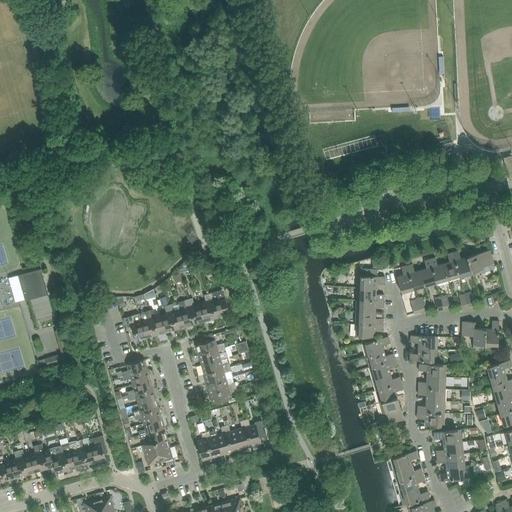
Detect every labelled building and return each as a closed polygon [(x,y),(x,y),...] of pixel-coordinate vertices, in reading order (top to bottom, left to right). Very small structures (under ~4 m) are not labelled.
[(511,154),(503,158),(507,172),(509,180),(511,179),(511,154)] [(490,250),(467,257),(472,275),(484,271),(483,269),(483,267),(489,265),(494,263),(490,250)] [(459,251),(453,252),(460,278),(472,275),(467,257),(461,258),(459,251)] [(444,263),(448,279),(449,282),(460,278),(453,252),(447,254),(449,262),(444,263)] [(204,255),(198,257),(202,271),(208,270),(204,255)] [(374,257),(374,269),(377,269),(382,269),(378,256),(376,257),(374,257)] [(430,259),(436,282),(448,279),(444,263),(438,265),(436,257),(430,259)] [(421,270),(425,285),(436,282),(430,259),(424,260),(426,268),(421,270)] [(413,264),(407,265),(413,289),(425,285),(421,270),(415,272),(413,264)] [(413,289),(407,265),(401,267),(403,275),(397,277),(401,292),(413,289)] [(41,269),(18,275),(25,301),(48,294),(41,269)] [(180,274),(173,275),(175,283),(181,281),(180,274)] [(385,276),(358,275),(357,288),(376,289),(376,283),(384,283),(385,276)] [(357,300),(384,301),(384,294),(376,294),(376,289),(357,288),(357,300)] [(222,290),(208,294),(215,318),(225,316),(223,310),(228,308),(225,296),(224,296),(222,290)] [(465,294),(468,306),(474,304),(471,292),(465,294)] [(206,302),(200,304),(205,321),(215,318),(208,294),(204,295),(206,302)] [(459,296),(461,304),(462,308),(468,306),(465,294),(459,296)] [(441,297),(444,309),(450,307),(447,295),(441,297)] [(435,298),(437,307),(438,311),(444,309),(441,297),(435,298)] [(195,324),(205,321),(200,304),(194,305),(192,298),(188,299),(195,324)] [(417,299),(420,312),(426,310),(423,298),(417,299)] [(178,302),(180,309),(185,327),(195,324),(188,299),(178,302)] [(410,301),(414,313),(420,312),(417,299),(410,301)] [(357,300),(356,312),(375,313),(376,307),(384,307),(384,301),(357,300)] [(173,304),(169,305),(176,330),(185,327),(180,309),(175,311),(173,304)] [(166,332),(176,330),(169,305),(164,306),(166,313),(161,315),(166,332)] [(153,309),(149,311),(156,335),(166,332),(161,315),(155,316),(153,309)] [(146,338),(156,335),(149,311),(139,313),(146,338)] [(383,325),(383,318),(375,318),(375,313),(356,312),(356,324),(383,325)] [(136,341),(146,338),(139,313),(124,318),(128,331),(133,329),(136,341)] [(485,347),(486,328),(474,328),(475,322),(462,321),(462,335),(473,336),(473,347),(485,347)] [(486,328),(485,347),(498,348),(499,321),(492,321),(492,329),(486,328)] [(383,331),(383,325),(356,324),(355,336),(374,337),(375,331),(383,331)] [(418,348),(437,349),(438,336),(410,335),(410,342),(418,343),(418,348)] [(362,344),(366,356),(384,351),(382,345),(390,343),(388,336),(362,344)] [(196,345),(198,355),(225,347),(224,343),(217,345),(215,339),(196,345)] [(247,344),(238,346),(240,353),(249,351),(247,344)] [(201,365),(221,359),(228,357),(225,347),(198,355),(201,365)] [(437,361),(437,349),(418,348),(418,354),(410,353),(410,360),(437,361)] [(384,351),(366,356),(369,367),(395,360),(393,354),(385,356),(384,351)] [(459,353),(449,356),(451,363),(461,359),(459,353)] [(58,355),(46,358),(48,366),(61,362),(58,355)] [(46,358),(39,360),(41,368),(48,366),(46,358)] [(122,372),(123,376),(147,369),(145,359),(127,364),(129,370),(122,372)] [(222,365),(221,359),(201,365),(204,374),(230,367),(229,363),(222,365)] [(372,379),(390,374),(389,368),(397,366),(395,360),(369,367),(372,379)] [(490,379),(506,374),(504,368),(511,366),(510,360),(487,367),(490,379)] [(446,377),(446,365),(419,364),(419,371),(427,371),(427,377),(446,377)] [(232,371),(230,367),(204,374),(207,384),(226,379),(225,373),(232,371)] [(131,379),(133,384),(150,379),(147,369),(123,376),(124,381),(131,379)] [(375,390),(401,383),(400,377),(392,379),(390,374),(372,379),(375,390)] [(490,379),(494,390),(511,384),(511,378),(507,380),(506,374),(490,379)] [(418,382),(418,388),(445,389),(446,377),(427,377),(426,382),(418,382)] [(127,392),(128,396),(153,389),(150,379),(133,384),(134,390),(127,392)] [(228,384),(226,379),(207,384),(210,394),(236,386),(235,382),(228,384)] [(375,390),(379,402),(397,397),(396,391),(403,389),(401,383),(375,390)] [(511,396),(511,391),(511,384),(494,390),(497,402),(511,397),(511,396)] [(237,391),(236,386),(210,394),(213,404),(229,399),(232,398),(230,393),(237,391)] [(445,389),(418,388),(418,395),(426,395),(426,400),(445,401),(445,389)] [(137,398),(138,404),(156,399),(153,389),(128,396),(130,400),(137,398)] [(397,397),(379,402),(382,414),(387,413),(390,424),(404,420),(397,397)] [(511,397),(497,402),(500,413),(511,409),(511,397)] [(133,411),(134,416),(159,409),(156,399),(138,404),(140,409),(133,411)] [(418,406),(417,412),(444,413),(445,401),(426,400),(426,406),(418,406)] [(142,418),(144,423),(161,418),(159,409),(134,416),(135,420),(142,418)] [(511,409),(500,413),(504,425),(511,422),(511,409)] [(417,412),(417,419),(425,419),(425,425),(444,426),(444,413),(417,412)] [(164,428),(161,418),(144,423),(145,429),(138,431),(140,435),(164,428)] [(248,419),(244,420),(252,446),(262,443),(256,424),(250,426),(248,419)] [(242,428),(236,430),(242,449),(252,446),(244,420),(240,421),(242,428)] [(232,452),(242,449),(236,430),(231,431),(229,424),(224,425),(232,452)] [(222,434),(217,435),(222,455),(232,452),(224,425),(220,427),(222,434)] [(149,443),(155,442),(167,438),(164,428),(140,435),(141,439),(148,437),(149,443)] [(442,439),(443,444),(462,442),(461,429),(434,432),(435,439),(442,439)] [(209,430),(205,431),(212,457),(222,455),(217,435),(211,437),(209,430)] [(202,460),(212,457),(205,431),(201,432),(203,439),(197,441),(202,460)] [(488,444),(489,448),(494,447),(497,446),(493,434),(486,436),(488,444)] [(91,445),(96,462),(106,460),(104,454),(108,453),(103,435),(89,439),(91,445)] [(167,438),(155,442),(161,461),(173,458),(167,438)] [(83,439),(79,441),(86,465),(96,462),(91,445),(85,446),(83,439)] [(79,441),(75,442),(69,443),(76,468),(86,465),(79,441)] [(155,442),(149,443),(143,445),(148,465),(161,461),(155,442)] [(436,450),(437,457),(463,454),(462,442),(443,444),(444,449),(436,450)] [(76,468),(69,443),(59,446),(66,471),(76,468)] [(52,456),(50,449),(44,451),(42,444),(38,445),(45,470),(54,467),(55,467),(52,456)] [(36,453),(30,455),(35,472),(45,470),(38,445),(34,446),(36,453)] [(54,467),(56,474),(66,471),(59,446),(50,449),(52,456),(55,467),(54,467)] [(22,449),(18,451),(25,475),(35,472),(30,455),(24,456),(22,449)] [(15,478),(25,475),(18,451),(14,452),(16,459),(10,460),(15,478)] [(412,465),(410,460),(418,458),(416,451),(390,458),(394,470),(412,465)] [(437,457),(437,463),(445,462),(446,468),(465,466),(463,454),(437,457)] [(3,455),(0,455),(0,461),(6,481),(15,478),(10,460),(5,462),(3,455)] [(141,462),(135,463),(138,473),(144,471),(141,462)] [(397,482),(423,474),(421,468),(413,470),(412,465),(394,470),(397,482)] [(466,478),(465,466),(446,468),(447,473),(439,474),(440,481),(466,478)] [(504,472),(496,474),(498,481),(506,479),(504,472)] [(400,493),(419,488),(417,483),(425,481),(423,474),(397,482),(400,493)] [(419,488),(400,493),(404,505),(430,498),(428,491),(420,493),(419,488)] [(170,499),(168,492),(162,494),(164,501),(170,499)] [(98,500),(101,511),(115,511),(111,496),(98,500)] [(240,497),(220,503),(222,511),(236,511),(244,510),(240,497)] [(506,499),(501,502),(505,511),(511,511),(511,505),(509,506),(506,499)] [(85,503),(87,511),(101,511),(98,500),(85,503)] [(434,500),(430,501),(408,507),(409,511),(434,511),(433,507),(436,506),(434,500)] [(505,511),(501,502),(495,504),(499,511),(497,511),(505,511)] [(222,511),(220,503),(210,506),(211,511),(222,511)]
